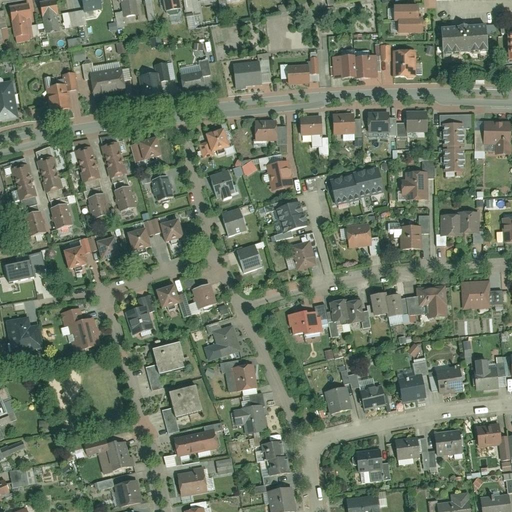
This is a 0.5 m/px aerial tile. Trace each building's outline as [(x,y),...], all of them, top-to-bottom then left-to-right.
[(60,32),(53,0),(39,3),(45,35),(60,32)] [(102,9),(100,0),(80,0),(83,13),(102,9)] [(138,0),(117,0),(118,4),(122,4),(123,16),(136,14),(135,1),(138,0)] [(152,20),(151,0),(146,0),(143,0),(144,21),(152,20)] [(162,0),(165,14),(182,11),(179,0),(162,0)] [(435,8),(435,0),(442,0),(423,0),(424,5),(429,5),(429,8),(435,8)] [(29,4),(8,8),(13,39),(29,37),(27,28),(32,27),(29,4)] [(398,35),(423,35),(423,19),(419,19),(419,7),(394,8),(394,21),(398,21),(398,35)] [(192,16),(185,17),(186,30),(194,29),(192,16)] [(108,32),(116,31),(114,23),(106,24),(108,32)] [(488,52),(487,26),(442,29),(443,55),(488,52)] [(65,41),(66,49),(79,47),(77,39),(65,41)] [(83,51),(71,52),(72,62),(84,61),(83,51)] [(393,78),(416,78),(415,52),(392,53),(393,78)] [(356,81),(378,80),(377,58),(356,59),(356,57),(333,58),(334,80),(356,79),(356,81)] [(236,90),(263,86),(259,62),(232,65),(236,90)] [(155,75),(138,78),(143,106),(163,102),(160,84),(169,82),(166,64),(154,66),(155,75)] [(287,67),(288,86),(310,84),(308,66),(287,67)] [(122,70),(106,73),(110,97),(126,94),(122,70)] [(106,73),(90,76),(94,100),(110,97),(106,73)] [(201,73),(180,77),(183,95),(205,91),(201,73)] [(63,87),(47,89),(50,113),(71,110),(69,93),(78,92),(75,74),(62,76),(63,87)] [(0,122),(18,120),(12,83),(0,84),(0,122)] [(407,112),(407,134),(428,133),(428,112),(407,112)] [(368,114),(368,134),(390,133),(390,113),(368,114)] [(355,116),(333,117),(334,137),(356,135),(355,116)] [(322,117),(300,118),(301,138),(323,137),(322,117)] [(254,123),(255,143),(278,142),(277,122),(254,123)] [(484,123),(484,146),(496,146),(496,156),(511,156),(511,123),(484,123)] [(464,126),(443,127),(444,149),(447,148),(447,151),(444,152),(444,174),(465,174),(465,152),(460,152),(460,149),(464,149),(464,126)] [(208,143),(198,146),(202,160),(213,157),(212,154),(229,149),(224,131),(206,136),(208,143)] [(162,157),(157,139),(130,147),(135,165),(162,157)] [(74,143),(76,151),(89,148),(88,140),(74,143)] [(119,144),(102,148),(106,164),(123,160),(119,144)] [(92,149),(74,153),(78,169),(96,165),(92,149)] [(54,159),(37,164),(41,179),(58,175),(54,159)] [(123,160),(106,164),(110,180),(126,176),(123,160)] [(245,177),(256,171),(250,161),(239,168),(245,177)] [(288,163),(266,167),(269,180),(290,175),(288,163)] [(96,165),(78,169),(82,185),(100,181),(96,165)] [(31,182),(27,166),(12,170),(16,186),(31,182)] [(239,167),(231,169),(233,178),(242,176),(239,167)] [(383,193),(378,169),(353,174),(354,177),(330,182),(336,206),(360,201),(360,198),(383,193)] [(229,172),(209,178),(216,200),(222,198),(223,202),(231,199),(230,196),(236,194),(229,172)] [(427,202),(426,174),(405,175),(405,182),(401,182),(402,197),(406,197),(406,203),(427,202)] [(58,175),(41,179),(45,195),(62,190),(58,175)] [(173,198),(167,178),(152,183),(157,203),(173,198)] [(35,198),(31,182),(16,186),(20,202),(35,198)] [(131,188),(113,193),(119,214),(136,209),(131,188)] [(105,195),(87,200),(93,221),(110,217),(105,195)] [(277,209),(280,222),(303,215),(300,203),(277,209)] [(72,226),(67,206),(50,210),(56,231),(72,226)] [(246,231),(239,210),(221,216),(228,237),(246,231)] [(45,234),(40,213),(25,217),(30,238),(45,234)] [(440,217),(440,238),(460,238),(460,236),(474,236),(474,244),(483,244),(483,233),(478,233),(478,214),(458,214),(458,217),(440,217)] [(280,222),(284,235),(307,228),(303,215),(280,222)] [(503,244),(511,244),(511,219),(501,220),(503,244)] [(179,222),(160,227),(165,244),(184,239),(179,222)] [(368,225),(346,228),(349,249),(368,247),(369,257),(381,256),(379,239),(370,240),(368,225)] [(400,228),(401,252),(420,251),(420,228),(400,228)] [(146,230),(127,235),(132,253),(151,248),(146,230)] [(115,239),(97,244),(102,262),(120,257),(115,239)] [(315,266),(309,243),(291,248),(298,271),(315,266)] [(256,246),(236,252),(243,275),(263,270),(256,246)] [(82,248),(64,253),(68,271),(87,266),(82,248)] [(8,285),(34,279),(30,262),(4,267),(8,285)] [(490,310),(489,283),(461,284),(462,311),(490,310)] [(174,286),(156,292),(162,311),(180,306),(174,286)] [(218,305),(211,286),(192,292),(199,311),(218,305)] [(447,319),(445,287),(417,289),(418,307),(427,306),(428,320),(447,319)] [(0,315),(12,305),(3,295),(0,297),(0,315)] [(404,316),(401,297),(388,299),(387,295),(370,298),(374,318),(387,315),(387,319),(404,316)] [(141,309),(126,314),(133,337),(154,330),(149,314),(155,312),(150,297),(138,301),(141,309)] [(364,323),(361,302),(348,305),(347,301),(330,304),(333,323),(347,321),(348,325),(364,323)] [(100,347),(94,320),(82,322),(80,310),(60,315),(63,327),(69,326),(75,352),(100,347)] [(306,313),(286,317),(288,329),(292,329),(293,337),(304,335),(304,338),(324,335),(321,318),(318,319),(317,314),(307,316),(306,313)] [(28,318),(6,322),(11,355),(43,349),(39,326),(29,328),(28,318)] [(241,352),(233,327),(212,333),(220,359),(241,352)] [(156,366),(145,369),(152,393),(163,390),(160,377),(186,370),(179,345),(152,352),(156,366)] [(407,354),(410,358),(419,351),(416,347),(407,354)] [(499,390),(497,369),(489,370),(489,362),(474,364),(477,392),(499,390)] [(257,389),(253,366),(233,370),(236,393),(257,389)] [(463,393),(460,368),(435,372),(439,396),(463,393)] [(422,376),(398,380),(402,404),(426,400),(422,376)] [(360,393),(365,412),(387,407),(382,387),(360,393)] [(172,409),(161,412),(168,436),(179,433),(175,420),(203,413),(196,388),(169,395),(172,409)] [(345,389),(323,394),(329,417),(351,411),(345,389)] [(262,407),(233,413),(236,428),(243,426),(246,438),(267,434),(262,407)] [(498,427),(476,430),(479,450),(501,447),(498,427)] [(214,431),(194,436),(198,454),(218,449),(214,431)] [(459,432),(434,435),(437,458),(462,455),(459,432)] [(194,436),(173,440),(177,458),(198,454),(194,436)] [(417,439),(396,442),(398,462),(419,460),(417,439)] [(272,478),(290,475),(287,458),(283,459),(280,444),(262,448),(265,464),(269,464),(272,478)] [(130,458),(126,445),(116,448),(116,445),(105,448),(113,473),(136,467),(133,457),(130,458)] [(381,451),(355,454),(358,475),(369,473),(370,484),(390,482),(389,465),(382,466),(381,451)] [(163,468),(174,467),(173,456),(162,457),(163,468)] [(214,461),(215,475),(231,474),(230,460),(214,461)] [(500,463),(500,472),(509,472),(509,462),(500,463)] [(194,473),(177,476),(181,498),(208,494),(203,467),(193,469),(194,473)] [(33,486),(32,470),(8,471),(10,488),(33,486)] [(94,483),(96,491),(112,488),(110,480),(94,483)] [(0,502),(0,503),(0,501),(0,498),(10,495),(4,482),(0,483),(0,502)] [(142,505),(137,483),(114,488),(119,510),(142,505)] [(268,493),(270,505),(293,501),(290,488),(268,493)] [(437,505),(437,511),(470,511),(468,495),(450,497),(451,504),(437,505)] [(380,511),(379,496),(347,501),(348,511),(380,511)] [(480,500),(482,511),(510,511),(508,496),(480,500)] [(270,505),(271,511),(294,511),(293,501),(270,505)]
